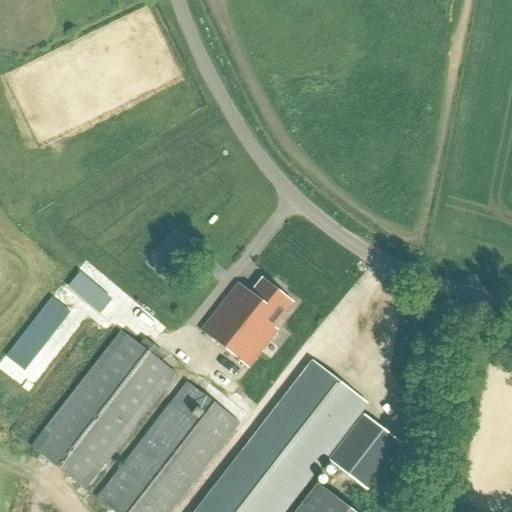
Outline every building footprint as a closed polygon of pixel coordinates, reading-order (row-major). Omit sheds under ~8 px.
[(290,305),(262,282),(251,296),(237,285),(198,334),(245,372),(276,333),(271,329),(290,305)] [(140,347),(119,331),(30,447),(85,490),(175,375),(157,361),(163,354),(145,340),(140,347)] [(285,511),(368,407),(313,364),(197,511),(285,511)] [(112,511),(170,511),(239,424),(186,383),(96,499),(112,511)] [(366,418),(331,462),(370,492),(404,448),(366,418)] [(352,511),(321,487),(301,511),(352,511)]
